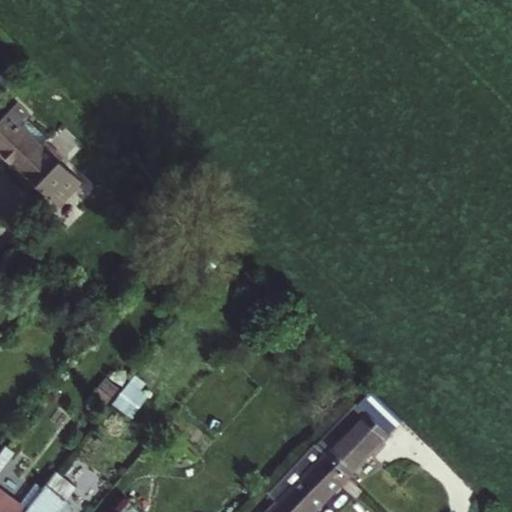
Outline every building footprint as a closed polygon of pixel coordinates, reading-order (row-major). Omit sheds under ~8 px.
[(53,141),(32,121),(35,118),(21,106),(0,128),(0,149),(23,171),(19,175),(33,188),(37,184),(47,173),(52,177),(64,164),(65,162),(48,146),(53,141)] [(85,185),(64,164),(52,177),(47,173),(37,184),(42,188),(41,189),(55,202),(63,193),(71,200),(85,185)] [(110,374),(95,390),(108,402),(123,386),(110,374)] [(375,390),(324,444),(334,454),(357,476),(409,423),(375,390)] [(295,511),(322,511),(357,476),(334,454),(309,479),(304,474),(299,480),(304,485),(286,503),(295,511)] [(59,511),(68,501),(51,486),(34,507),(29,511),(59,511)] [(295,511),(286,503),(275,491),(260,507),(255,511),(295,511)]
